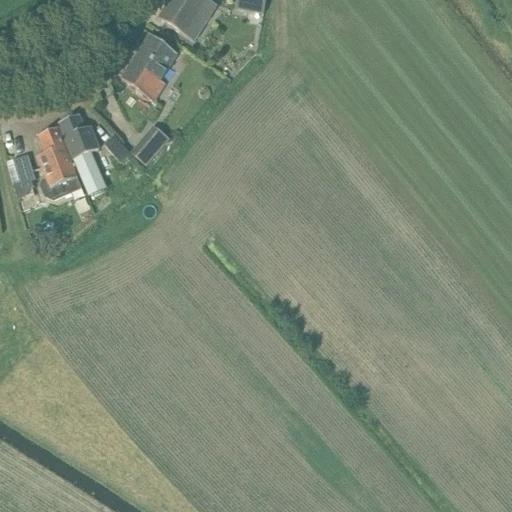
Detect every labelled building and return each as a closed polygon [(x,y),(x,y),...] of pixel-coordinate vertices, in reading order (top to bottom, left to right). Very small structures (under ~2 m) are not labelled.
[(172,0),(159,21),(176,32),(194,44),(217,8),(204,0),(172,0)] [(238,0),(236,11),(264,16),(266,0),(238,0)] [(161,86),(178,56),(167,48),(150,36),(121,81),(138,93),(154,105),(165,89),(161,86)] [(79,117),(59,125),(66,143),(74,162),(89,197),(107,190),(92,155),(100,152),(98,147),(90,129),(85,131),(79,117)] [(132,155),(147,168),(170,142),(154,129),(132,155)] [(38,138),(47,160),(40,163),(46,180),(43,181),(40,187),(46,199),(55,202),(82,191),(65,148),(58,130),(38,138)] [(105,146),(122,164),(131,156),(115,137),(105,146)] [(12,162),(19,184),(29,181),(36,179),(29,157),(12,162)] [(19,184),(13,186),(17,200),(24,198),(31,188),(29,181),(19,184)]
